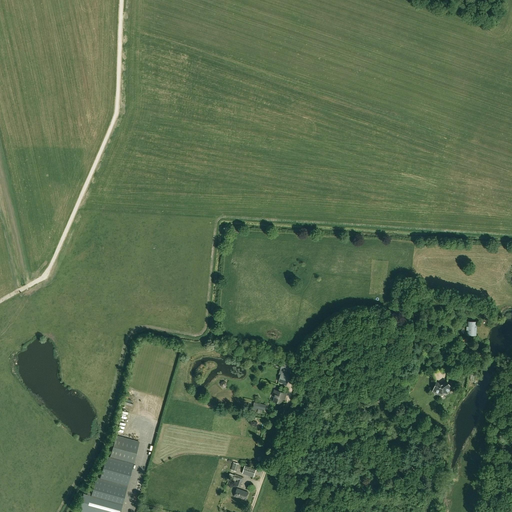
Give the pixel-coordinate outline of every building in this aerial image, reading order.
[(467,321),(466,335),(477,335),(477,321),(467,321)] [(282,371),(279,382),(287,384),(291,373),(282,371)] [(445,391),(447,393),(453,389),(447,382),(443,385),(442,385),(437,383),(433,391),(440,394),(441,391),(445,391)] [(276,394),(273,401),(281,404),(283,399),(284,399),(285,397),(286,393),(275,390),(274,393),(276,394)] [(120,511),(140,442),(116,436),(110,458),(107,457),(100,479),(96,478),(91,496),(84,494),(78,511),(120,511)] [(256,469),(245,466),(242,473),(254,477),(256,469)] [(234,478),(234,479),(237,481),(236,485),(240,487),(244,478),(235,474),(235,475),(230,473),(229,476),(234,478)] [(246,500),(249,493),(237,489),(235,496),(246,500)]
